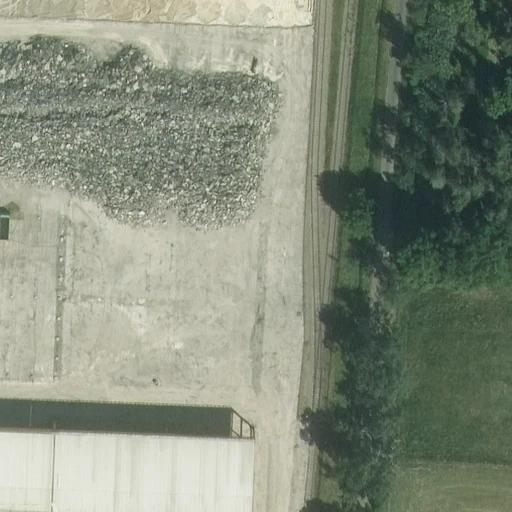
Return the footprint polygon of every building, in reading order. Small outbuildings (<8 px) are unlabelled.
[(0,83),(21,83),(22,65),(13,65),(14,35),(0,34),(0,83)] [(93,82),(173,86),(173,70),(186,66),(212,67),(213,47),(206,47),(194,51),(194,59),(174,58),(173,67),(163,66),(164,53),(154,52),(155,41),(135,40),(134,50),(140,50),(105,62),(87,61),(84,54),(78,53),(74,42),(54,41),(53,61),(68,62),(67,79),(73,95),(93,96),(93,82)] [(209,125),(210,155),(221,155),(220,125),(209,125)] [(24,150),(24,178),(56,178),(56,150),(24,150)] [(135,187),(231,188),(231,155),(154,154),(154,158),(135,158),(135,187)] [(62,156),(61,179),(84,180),(85,156),(62,156)] [(0,266),(26,267),(27,235),(7,234),(8,202),(0,201),(0,266)] [(86,205),(85,238),(121,240),(122,207),(86,205)] [(149,272),(151,207),(128,206),(125,271),(149,272)] [(59,238),(60,210),(47,209),(46,238),(59,238)] [(207,213),(205,254),(217,254),(218,240),(229,241),(230,214),(207,213)] [(170,243),(181,242),(181,222),(170,222),(170,243)] [(99,257),(111,256),(110,241),(98,242),(99,257)] [(246,268),(247,245),(228,244),(227,267),(246,268)] [(152,265),(169,265),(169,249),(152,250),(152,265)] [(242,324),(242,342),(262,341),(261,319),(251,320),(251,323),(242,324)] [(258,511),(262,437),(0,425),(0,511),(258,511)]
